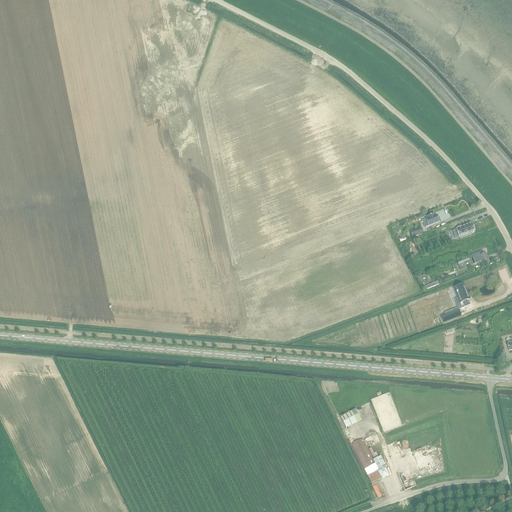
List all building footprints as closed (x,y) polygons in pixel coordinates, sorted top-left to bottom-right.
[(427,222),(425,223),(426,227),(428,226),(429,226),(439,222),(436,215),(435,216),(434,214),(427,217),(428,218),(426,219),(427,222)] [(480,227),(485,225),(483,218),(477,220),(480,227)] [(462,227),(456,229),(459,237),(465,234),(475,230),(472,223),(462,227)] [(412,238),(423,233),(422,231),(421,228),(410,232),(412,238)] [(483,251),(461,259),(463,262),(468,260),(471,266),(473,264),(482,261),(483,265),(489,263),(485,253),(484,254),(483,251)] [(425,274),(418,277),(422,286),(428,283),(425,274)] [(462,285),(455,288),(457,292),(456,293),(461,307),(463,306),(462,302),(468,300),(467,297),(469,297),(468,294),(466,295),(462,285)] [(458,310),(441,316),(443,323),(461,316),(458,310)] [(346,428),(357,422),(361,420),(355,409),(340,417),(346,428)] [(362,439),(352,444),(352,445),(378,498),(385,495),(378,480),(389,475),(386,469),(386,468),(380,457),(379,457),(376,452),(374,453),(372,448),(369,450),(374,459),(373,460),(362,439)]
